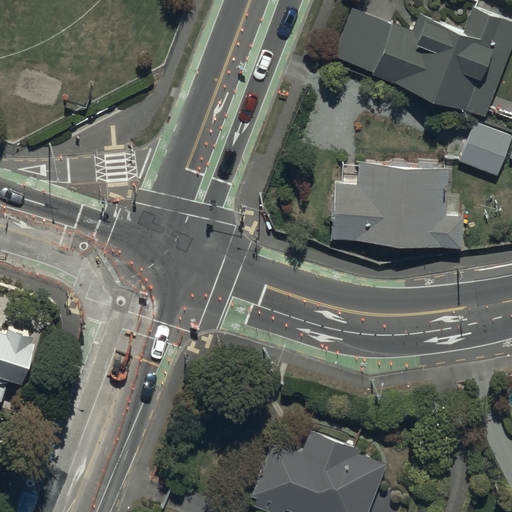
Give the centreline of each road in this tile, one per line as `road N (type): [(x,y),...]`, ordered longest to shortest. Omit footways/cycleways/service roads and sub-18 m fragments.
road 1 (secondary): [(160,260),(365,325),(511,305)]
road 2 (tertiary): [(64,511),(160,260)]
road 3 (secondary): [(0,174),(144,164),(208,143)]
road 4 (secondary): [(0,212),(160,260)]
road 5 (tertiary): [(208,143),(260,0)]
road 6 (tertiary): [(160,260),(208,143)]
